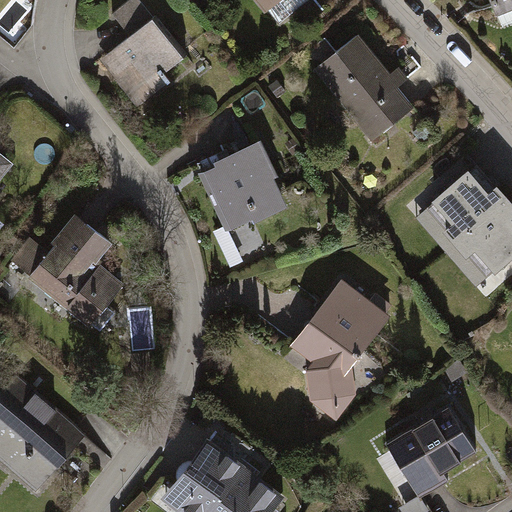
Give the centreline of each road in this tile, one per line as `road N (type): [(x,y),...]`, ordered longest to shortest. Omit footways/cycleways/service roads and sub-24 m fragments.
road 1 (residential): [(53,0),(49,38),(58,80),(162,215),(187,301),(176,385),(89,511)]
road 2 (residential): [(395,0),(511,126)]
